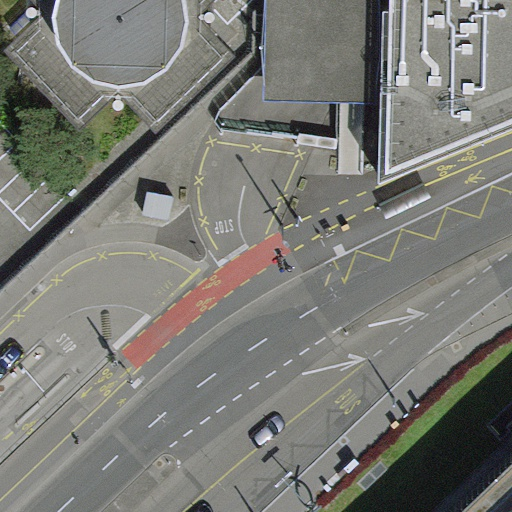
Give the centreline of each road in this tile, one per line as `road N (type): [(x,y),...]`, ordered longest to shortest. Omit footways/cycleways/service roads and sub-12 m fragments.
road 1 (unclassified): [(511,210),(223,365),(58,511)]
road 2 (unclassified): [(195,511),(294,416),(401,332),(511,270)]
